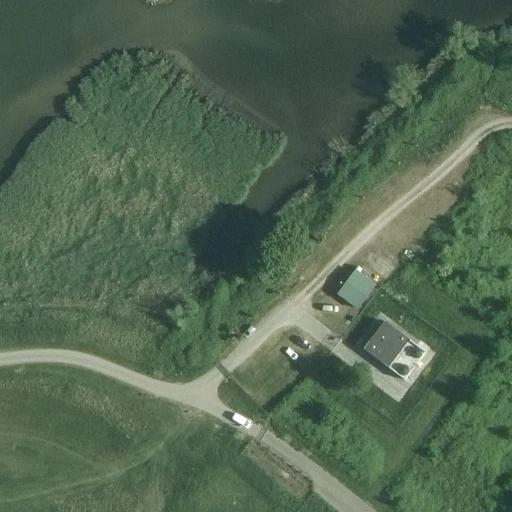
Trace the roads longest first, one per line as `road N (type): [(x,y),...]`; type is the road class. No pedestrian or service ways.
road 1 (track): [(511,118),(471,131),(191,400)]
road 2 (track): [(0,361),(77,359),(191,400)]
road 3 (track): [(191,400),(164,439),(151,511)]
